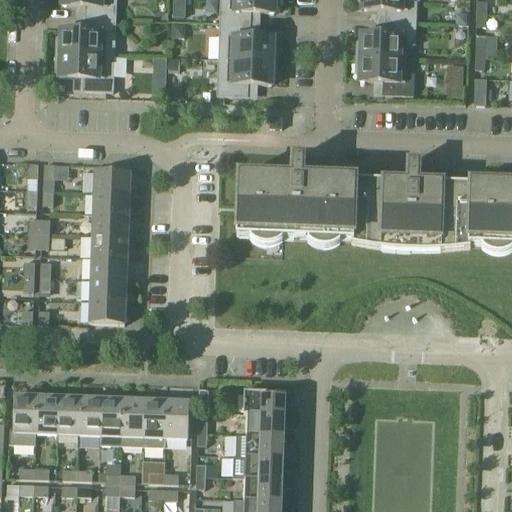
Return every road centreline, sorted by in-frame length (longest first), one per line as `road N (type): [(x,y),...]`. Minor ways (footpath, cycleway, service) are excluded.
road 1 (residential): [(23,143),(150,149),(183,183),(181,334),(197,346),(319,352)]
road 2 (residential): [(323,142),(511,148)]
road 3 (residential): [(319,352),(492,357)]
road 4 (residential): [(314,511),(319,352)]
road 5 (residential): [(486,511),(492,357)]
road 6 (residential): [(23,143),(27,0)]
road 7 (residential): [(323,142),(328,0)]
